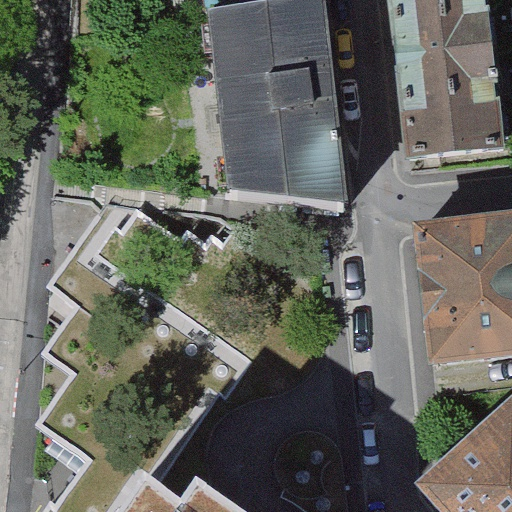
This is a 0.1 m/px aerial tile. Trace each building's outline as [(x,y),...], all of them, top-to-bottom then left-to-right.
[(207,0),(231,175),(345,188),(327,0),(207,0)] [(489,0),(389,0),(406,148),(505,137),(489,0)] [(511,199),(410,212),(427,353),(511,343),(511,199)] [(511,511),(511,384),(417,472),(451,511),(511,511)] [(223,489),(206,477),(188,502),(151,476),(125,511),(237,511),(217,497),(223,489)]
